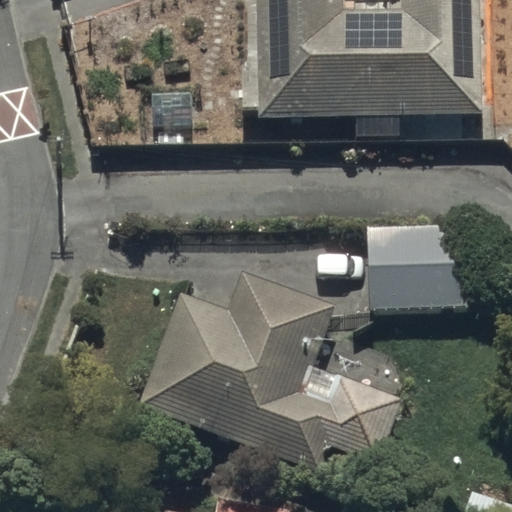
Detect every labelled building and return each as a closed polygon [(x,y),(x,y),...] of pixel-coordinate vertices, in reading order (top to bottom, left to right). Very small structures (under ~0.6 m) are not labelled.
[(259,0),(261,118),(485,114),(482,0),(259,0)] [(369,229),(372,313),(470,310),(467,227),(369,229)] [(186,294),(143,407),(324,475),(334,448),(382,466),(407,400),(317,366),(339,308),(246,273),(232,312),(186,294)] [(511,511),(511,491),(481,477),(465,511),(511,511)] [(286,511),(222,501),(219,511),(173,511),(169,511),(168,511),(286,511)]
